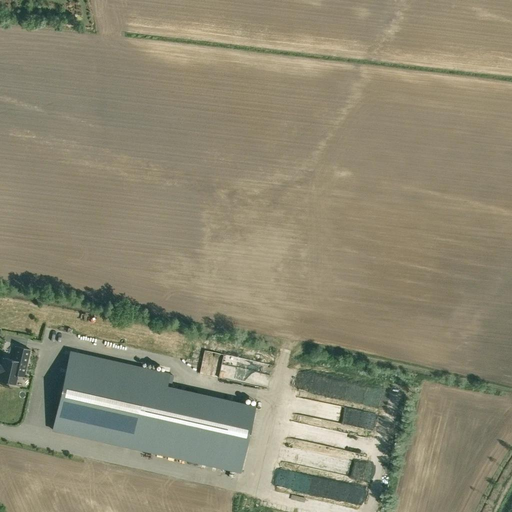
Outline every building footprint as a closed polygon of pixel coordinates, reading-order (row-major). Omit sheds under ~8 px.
[(18,370),(25,371),(30,349),(16,346),(12,360),(3,357),(1,365),(0,364),(0,381),(15,385),(17,376),(18,370)] [(70,352),(53,430),(239,472),(254,406),(166,387),(169,374),(70,352)] [(248,374),(248,383),(265,383),(265,373),(248,374)] [(389,412),(393,392),(303,374),(300,390),(329,396),(328,403),(305,399),(304,405),(298,403),(296,414),(360,427),(363,412),(350,409),(349,414),(342,412),(340,420),(335,419),(339,402),(389,412)] [(216,397),(224,397),(223,380),(215,380),(216,397)] [(369,440),(368,443),(363,442),(360,452),(371,455),(375,442),(369,440)]
